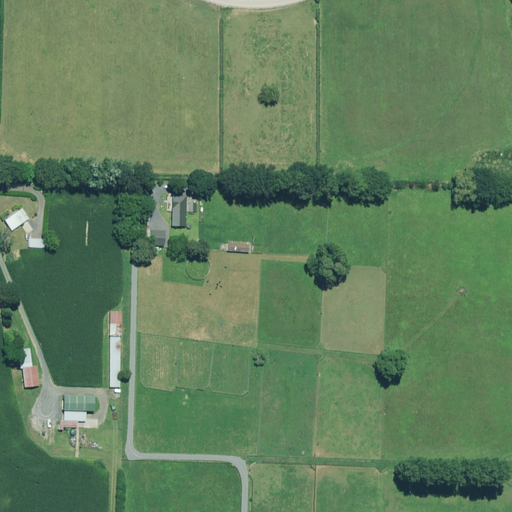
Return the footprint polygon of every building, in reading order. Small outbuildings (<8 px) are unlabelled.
[(188,197),(174,196),(173,226),(186,226),(188,197)] [(30,219),(23,209),(6,220),(13,231),(30,219)] [(164,246),(165,230),(151,230),(150,245),(164,246)] [(44,235),(27,234),(27,239),(30,239),(30,247),(44,248),(44,235)] [(250,243),(229,242),(228,251),(250,252),(250,243)] [(112,311),(110,386),(121,387),(122,311),(112,311)] [(34,366),(32,348),(20,350),(22,369),(24,368),(26,388),(40,386),(38,366),(34,366)] [(60,425),(59,430),(64,430),(64,428),(78,428),(78,421),(87,421),(88,395),(65,395),(64,410),(65,410),(65,414),(65,419),(62,419),(62,425),(60,425)]
